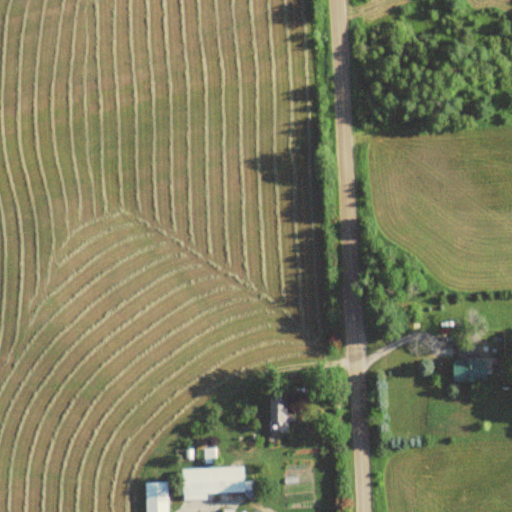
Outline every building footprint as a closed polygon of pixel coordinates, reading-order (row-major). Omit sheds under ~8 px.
[(476,355),(476,329),(456,329),(456,355),(476,355)] [(486,381),(486,359),(448,359),(448,381),(486,381)] [(289,398),(267,398),(267,432),(289,432),(289,398)] [(207,493),(244,492),(243,467),(179,468),(179,499),(207,498),(207,493)] [(144,482),(143,511),(166,511),(166,482),(144,482)]
